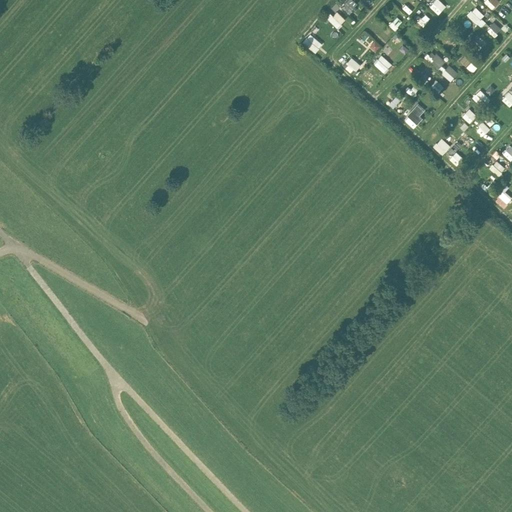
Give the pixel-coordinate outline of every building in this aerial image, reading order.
[(348,12),(357,3),(353,0),(345,0),(341,6),(348,12)] [(435,0),(430,5),(438,14),(446,6),(440,0),(435,0)] [(484,0),(489,8),(499,4),(496,0),(484,0)] [(405,4),(402,7),(409,13),(412,10),(405,4)] [(475,7),(468,15),(479,25),(486,16),(475,7)] [(423,10),(414,18),(423,26),(431,18),(423,10)] [(395,29),(402,20),(396,15),(388,24),(395,29)] [(494,21),(486,29),(493,36),(501,28),(494,21)] [(438,68),(444,61),(432,49),(425,56),(438,68)] [(381,54),(375,61),(385,70),(391,63),(381,54)] [(350,55),(343,64),(352,73),(360,64),(350,55)] [(465,65),(470,60),(464,55),(459,60),(465,65)] [(451,80),(458,71),(448,63),(441,72),(451,80)] [(430,85),(438,92),(443,86),(436,79),(430,85)] [(479,89),(472,96),(483,106),(490,98),(479,89)] [(501,98),(509,106),(511,102),(511,93),(509,91),(501,98)] [(387,102),(395,110),(402,102),(394,94),(387,102)] [(418,102),(403,118),(413,127),(428,111),(418,102)] [(482,135),(490,129),(483,121),(475,128),(482,135)] [(441,154),(450,145),(442,137),(433,145),(441,154)] [(511,146),(511,145),(503,152),(510,160),(511,158),(511,146)] [(452,146),(445,151),(455,164),(462,159),(452,146)] [(490,167),(498,174),(504,168),(497,160),(490,167)] [(506,201),(510,197),(499,189),(496,194),(506,201)]
